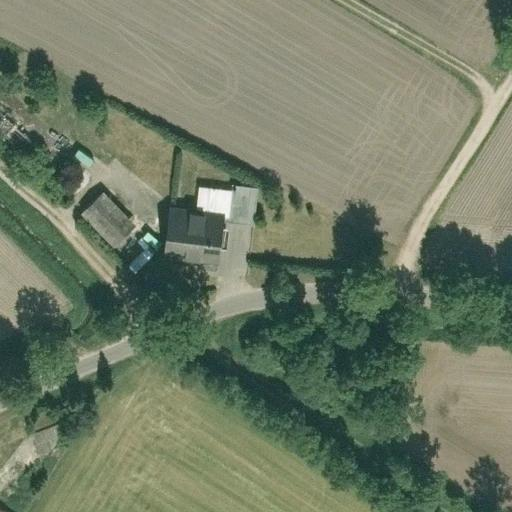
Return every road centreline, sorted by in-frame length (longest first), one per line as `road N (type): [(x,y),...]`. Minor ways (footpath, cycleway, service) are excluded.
road 1 (unclassified): [(511,306),(313,292),(256,301),(158,331),(0,401)]
road 2 (track): [(392,295),(402,259),(487,115),(477,83),(339,0)]
road 3 (track): [(462,511),(171,328)]
road 4 (track): [(158,331),(0,168)]
